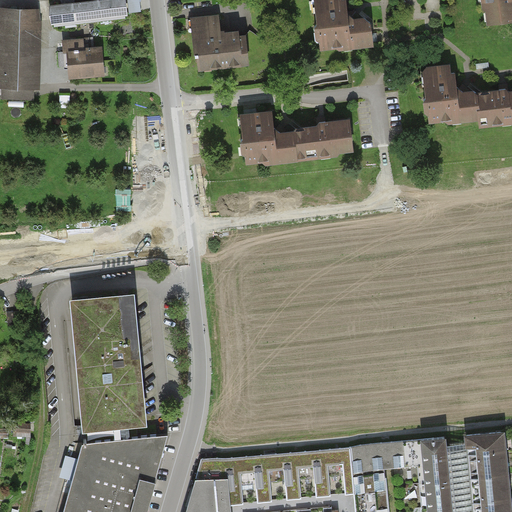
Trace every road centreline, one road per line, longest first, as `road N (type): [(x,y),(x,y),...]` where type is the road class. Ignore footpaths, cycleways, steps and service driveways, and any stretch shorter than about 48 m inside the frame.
road 1 (residential): [(187,250),(198,402),(168,511)]
road 2 (residential): [(170,104),(374,91),(380,140)]
road 3 (track): [(32,279),(42,424),(25,511)]
road 4 (residential): [(187,250),(51,273),(0,291)]
road 5 (residential): [(170,104),(187,250)]
